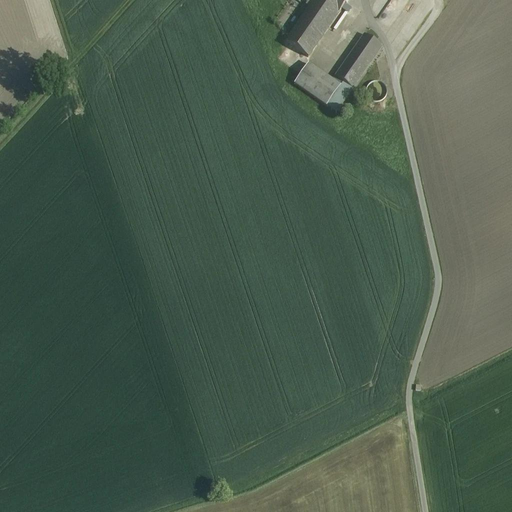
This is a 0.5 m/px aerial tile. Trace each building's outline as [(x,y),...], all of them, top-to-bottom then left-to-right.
[(314,0),(309,0),(306,6),(310,9),(286,43),(308,59),(339,18),(314,0)] [(314,0),(339,18),(351,0),(314,0)] [(336,79),(352,91),(382,49),(365,37),(336,79)] [(340,87),(310,66),(296,86),(326,107),(340,87)] [(368,98),(369,99),(369,100),(370,100),(371,101),(372,102),(373,102),(374,102),(375,102),(375,103),(376,103),(377,103),(378,102),(379,102),(380,102),(381,102),(381,101),(382,101),(383,100),(384,99),(385,98),(385,97),(386,96),(386,95),(386,94),(386,93),(386,92),(386,91),(386,90),(386,89),(385,88),(385,87),(384,86),(383,86),(383,85),(382,84),(381,84),(380,83),(379,83),(378,83),(377,83),(376,83),(375,83),(374,83),(373,83),(372,84),(371,84),(370,85),(369,86),(368,87),(368,88),(367,88),(367,89),(367,90),(366,91),(366,92),(366,93),(366,94),(367,95),(367,96),(367,97),(368,98)] [(343,84),(340,87),(326,107),(335,114),(339,109),(352,91),(343,84)]
